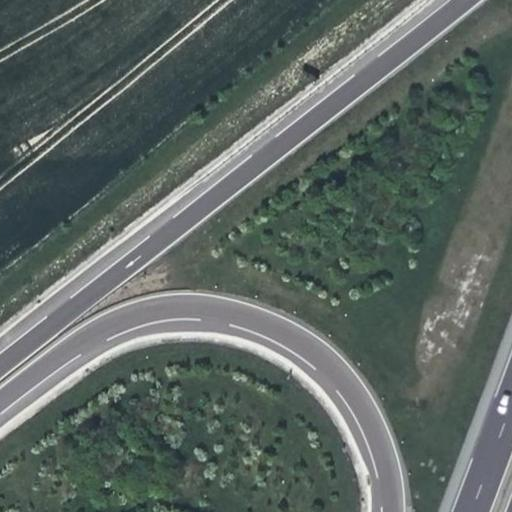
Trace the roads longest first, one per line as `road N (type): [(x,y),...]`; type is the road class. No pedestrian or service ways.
road 1 (motorway): [(450,0),(0,354)]
road 2 (motorway): [(0,406),(61,355),(124,319),(206,311),(282,334),(339,380),(378,443),(392,511)]
road 3 (motorway): [(511,394),(469,511)]
